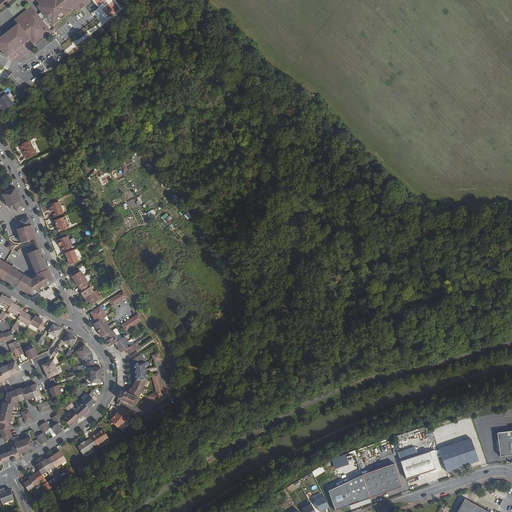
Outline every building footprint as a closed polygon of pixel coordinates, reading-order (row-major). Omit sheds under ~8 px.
[(84,0),(45,0),(37,7),(52,25),(72,9),(75,12),(79,8),(78,7),(81,4),(82,6),(86,3),(84,0)] [(23,44),(30,38),(34,43),(50,31),(34,10),(0,37),(0,47),(7,56),(22,44),(23,44)] [(13,104),(6,94),(0,97),(0,104),(2,106),(1,106),(4,110),(13,104)] [(36,152),(30,140),(19,145),(21,149),(22,148),(26,157),(36,152)] [(120,180),(114,181),(117,191),(123,189),(120,180)] [(23,201),(16,188),(2,195),(9,207),(14,205),(17,211),(25,208),(22,201),(23,201)] [(64,213),(59,200),(49,204),(55,216),(64,213)] [(153,209),(147,213),(149,217),(155,214),(153,209)] [(183,214),(188,220),(192,217),(188,211),(183,214)] [(70,228),(65,215),(55,220),(57,227),(56,228),(58,232),(60,232),(70,228)] [(36,239),(32,225),(31,225),(29,218),(21,221),(23,228),(18,230),(22,243),(36,239)] [(71,247),(72,246),(68,236),(56,240),(59,246),(60,246),(62,250),(63,250),(64,254),(73,250),(71,247)] [(12,251),(15,244),(9,241),(5,247),(12,251)] [(33,280),(18,271),(19,270),(6,263),(0,272),(0,276),(5,279),(16,286),(17,285),(20,287),(24,289),(23,290),(28,293),(29,292),(33,295),(38,292),(40,291),(42,290),(42,289),(44,287),(45,288),(49,285),(49,284),(53,282),(51,276),(52,276),(50,272),(43,257),(40,249),(29,253),(38,274),(39,275),(40,276),(33,280)] [(79,261),(74,250),(73,250),(64,254),(65,258),(67,257),(68,260),(67,260),(69,265),(79,261)] [(75,281),(84,275),(81,270),(79,271),(77,268),(72,271),(74,274),(72,276),(73,277),(75,281)] [(89,283),(84,275),(75,281),(77,285),(78,285),(79,285),(81,288),(87,284),(89,283)] [(94,291),(91,286),(90,287),(87,284),(81,288),(84,291),(82,292),(83,294),(85,297),(94,291)] [(92,304),(103,296),(98,288),(94,291),(85,297),(88,301),(88,302),(90,301),(92,304)] [(113,306),(127,297),(123,290),(108,300),(113,306)] [(0,304),(5,307),(10,299),(2,294),(0,297),(0,304)] [(62,304),(59,299),(53,302),(56,307),(62,304)] [(22,311),(24,309),(12,302),(8,309),(7,310),(19,317),(22,311)] [(119,340),(116,335),(117,335),(114,330),(113,331),(104,317),(107,315),(101,306),(91,312),(97,322),(94,324),(103,337),(104,336),(107,341),(106,342),(109,347),(116,343),(122,352),(126,349),(129,354),(139,348),(136,343),(131,346),(125,336),(119,340)] [(30,323),(33,317),(22,311),(19,317),(17,319),(29,325),(30,323)] [(125,331),(142,320),(138,313),(121,324),(125,331)] [(42,330),(45,323),(42,321),(43,320),(35,315),(33,317),(30,323),(42,330)] [(56,337),(61,329),(53,324),(48,332),(56,337)] [(14,337),(11,330),(4,333),(3,333),(0,334),(0,342),(6,340),(6,341),(14,337)] [(68,333),(65,337),(63,341),(72,346),(76,338),(72,335),(68,333)] [(18,347),(15,340),(8,344),(11,350),(13,349),(17,348),(18,347)] [(83,359),(92,352),(89,347),(85,343),(76,351),(83,359)] [(38,355),(34,347),(25,351),(29,359),(33,357),(38,355)] [(162,360),(159,353),(152,356),(155,362),(162,360)] [(136,405),(142,392),(144,393),(146,387),(144,386),(147,379),(146,362),(141,354),(133,360),(135,363),(137,380),(133,388),(131,388),(129,393),(122,390),(119,398),(120,399),(119,402),(117,404),(120,405),(121,403),(122,400),(136,405)] [(55,366),(52,360),(42,365),(44,370),(45,371),(55,366)] [(20,371),(17,365),(15,361),(0,368),(0,382),(2,381),(5,380),(4,379),(7,377),(16,373),(20,371)] [(59,373),(55,366),(45,371),(46,374),(48,378),(54,375),(59,373)] [(165,393),(159,369),(152,371),(157,390),(150,395),(154,401),(165,393)] [(10,433),(8,429),(9,424),(8,424),(13,404),(16,405),(16,402),(25,398),(25,400),(34,397),(40,395),(40,394),(36,384),(33,385),(21,389),(21,388),(7,392),(6,397),(5,402),(4,402),(0,415),(0,421),(2,422),(0,430),(3,436),(10,433)] [(62,394),(58,385),(54,386),(49,388),(53,397),(62,394)] [(94,400),(97,397),(96,397),(92,392),(82,401),(83,403),(88,408),(92,405),(96,402),(94,400)] [(58,406),(56,400),(52,402),(51,400),(47,401),(50,408),(58,406)] [(50,408),(47,401),(37,405),(40,411),(50,408)] [(146,425),(171,408),(168,404),(167,402),(157,408),(150,412),(151,413),(142,419),(146,425)] [(85,414),(90,410),(88,408),(83,403),(74,411),(79,417),(80,418),(85,414)] [(32,419),(28,409),(21,412),(25,422),(32,419)] [(74,422),(79,417),(74,411),(73,410),(63,418),(69,426),(74,422)] [(129,414),(120,410),(118,412),(110,422),(118,429),(126,419),(126,418),(129,414)] [(50,428),(45,422),(39,426),(43,432),(50,428)] [(62,430),(57,423),(56,424),(51,427),(56,435),(59,432),(62,430)] [(511,449),(511,425),(497,428),(500,451),(511,449)] [(97,445),(109,438),(103,430),(95,434),(95,433),(91,436),(92,438),(97,445)] [(433,430),(425,431),(428,446),(435,445),(433,430)] [(47,440),(42,432),(36,436),(37,439),(41,444),(47,440)] [(34,447),(32,441),(30,436),(14,442),(15,446),(19,454),(22,452),(31,448),(34,447)] [(479,460),(472,437),(440,447),(447,470),(479,460)] [(83,455),(97,445),(92,438),(85,443),(84,442),(81,444),(81,445),(78,447),(83,455)] [(19,454),(15,446),(11,447),(12,450),(9,451),(12,456),(10,457),(10,458),(10,459),(10,460),(11,461),(12,461),(14,461),(14,460),(15,459),(20,456),(19,454)] [(442,469),(435,448),(401,460),(407,478),(435,468),(436,471),(442,469)] [(10,457),(12,456),(9,451),(5,452),(0,454),(0,455),(2,461),(7,459),(10,458),(10,457)] [(55,468),(66,461),(60,451),(49,459),(55,468)] [(335,469),(349,464),(345,454),(331,459),(335,469)] [(39,485),(38,482),(41,480),(44,485),(42,486),(46,492),(53,488),(48,481),(47,483),(42,476),(51,470),(46,461),(46,460),(35,466),(39,472),(28,479),(29,481),(24,484),(29,491),(39,485)] [(403,486),(396,466),(377,472),(384,493),(403,486)] [(68,478),(75,474),(71,467),(64,472),(68,478)] [(14,499),(10,489),(5,491),(3,488),(0,489),(0,498),(1,501),(2,504),(14,499)] [(318,510),(328,508),(325,497),(315,499),(318,510)] [(491,511),(466,498),(457,511),(491,511)]
